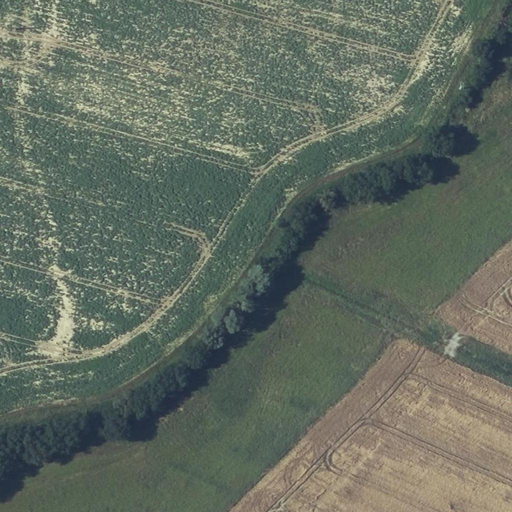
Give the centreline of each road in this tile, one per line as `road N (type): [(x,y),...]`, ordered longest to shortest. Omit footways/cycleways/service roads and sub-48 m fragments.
road 1 (track): [(0,426),(118,390),(173,353),(229,290),(281,209),(314,181),(418,137),(495,0)]
road 2 (track): [(511,381),(300,284),(318,240),(384,190),(444,164),(511,55)]
